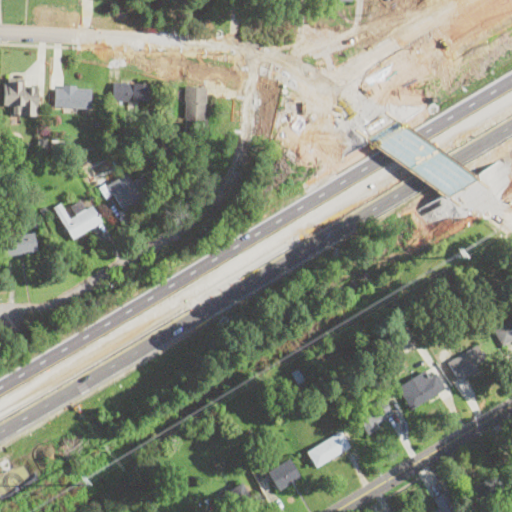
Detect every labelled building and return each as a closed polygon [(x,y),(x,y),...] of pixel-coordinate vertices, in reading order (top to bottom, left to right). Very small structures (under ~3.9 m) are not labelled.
[(2,81),(2,105),(12,106),(12,116),(38,116),(38,83),(22,83),(22,75),(7,75),(7,81),(2,81)] [(149,100),(149,82),(113,81),(112,98),(149,100)] [(90,87),(89,109),(53,106),(55,86),(61,87),(61,83),(76,84),(76,87),(90,87)] [(206,86),(185,85),(183,122),(205,123),(206,86)] [(166,158),(157,164),(152,157),(161,151),(166,158)] [(150,167),(166,193),(154,200),(149,192),(137,199),(139,202),(122,212),(111,195),(105,198),(98,187),(104,184),(105,185),(126,173),(130,181),(139,176),(138,174),(150,167)] [(81,199),(86,208),(92,204),(101,221),(72,238),(53,207),(61,202),(70,218),(76,214),(71,205),(81,199)] [(42,215),(39,209),(46,205),(49,211),(42,215)] [(5,255),(2,238),(34,234),(36,251),(5,255)] [(441,292),(435,296),(431,289),(437,285),(441,292)] [(511,341),(502,347),(493,330),(511,319),(511,341)] [(402,353),(386,363),(375,344),(392,335),(402,353)] [(460,379),(449,363),(476,345),(487,362),(460,379)] [(305,381),(299,384),(292,372),(297,369),(305,381)] [(429,378),(437,372),(446,388),(411,410),(398,387),(424,371),(429,378)] [(297,395),(291,399),(286,393),(294,388),(297,395)] [(380,428),(369,434),(357,413),(383,398),(392,412),(376,422),(380,428)] [(317,467),(307,452),(341,431),(351,446),(317,467)] [(167,441),(160,447),(156,442),(164,436),(167,441)] [(279,490),(268,472),(290,458),(301,477),(279,490)] [(505,491),(480,508),(469,492),(494,475),(505,491)] [(255,503),(244,510),(240,503),(230,510),(221,496),(242,483),(255,503)] [(459,511),(428,511),(438,506),(433,498),(446,490),(459,511)]
